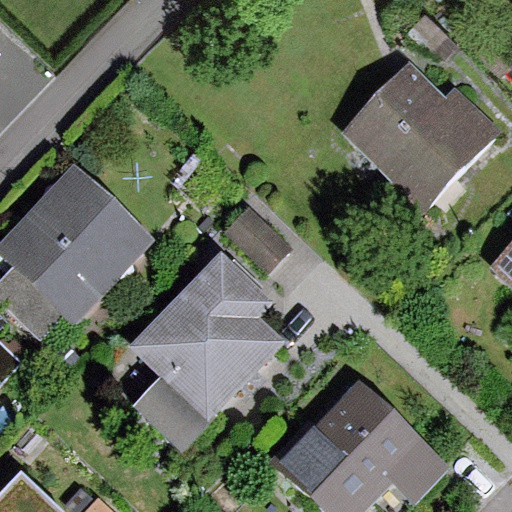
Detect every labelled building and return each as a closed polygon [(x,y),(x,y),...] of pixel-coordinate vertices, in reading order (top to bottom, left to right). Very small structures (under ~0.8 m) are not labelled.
[(433,80),(371,147),(449,216),(510,150),(433,80)] [(98,175),(13,266),(91,335),(175,245),(98,175)] [(214,304),(151,372),(229,441),(291,375),(214,304)] [(0,405),(35,370),(0,335),(0,405)] [(363,379),(280,464),(333,511),(351,511),(425,437),(363,379)]
